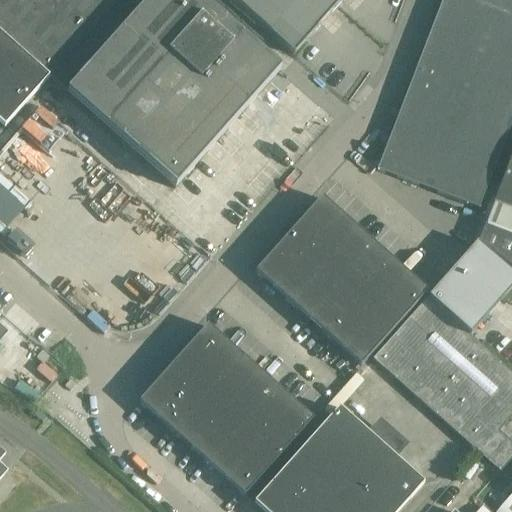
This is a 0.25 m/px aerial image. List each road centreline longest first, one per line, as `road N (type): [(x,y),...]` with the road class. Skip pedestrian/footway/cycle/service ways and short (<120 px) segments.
road 1 (unclassified): [(431,0),(402,78),(119,374)]
road 2 (unclassified): [(119,374),(104,410),(114,443),(189,511)]
road 3 (unclassified): [(119,374),(0,267)]
